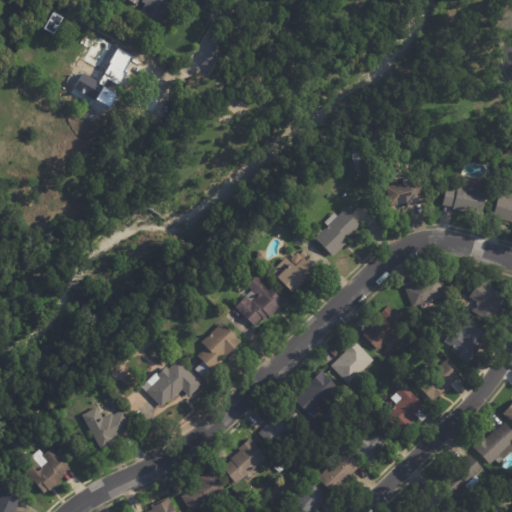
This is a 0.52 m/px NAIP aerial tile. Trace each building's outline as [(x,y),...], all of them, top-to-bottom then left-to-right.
[(166,0),(154,22),(133,11),(137,3),(134,1),(134,0),(166,0)] [(37,26),(47,11),(57,17),(48,32),(37,26)] [(133,59),(103,109),(87,99),(105,70),(96,65),(102,54),(106,56),(112,45),(134,58),(133,59)] [(66,67),(61,77),(53,73),(59,62),(66,66),(66,67)] [(351,152),(361,150),(365,171),(350,174),(348,161),(352,160),(351,152)] [(421,202),(409,205),(408,201),(391,205),(388,190),(384,191),(384,188),(386,187),(386,186),(404,182),(404,180),(425,176),(429,194),(426,194),(427,201),(421,202)] [(477,213),(453,209),(454,206),(443,204),(447,186),(458,188),(459,185),(477,188),(478,180),(489,182),(483,214),(477,213)] [(35,181),(48,190),(40,201),(27,192),(35,181)] [(511,222),(493,217),(500,191),(511,194),(511,222)] [(25,194),(37,201),(27,218),(15,212),(25,194)] [(351,215),(360,224),(347,238),(349,239),(333,255),(315,238),(317,235),(314,232),(319,227),(322,231),(328,225),(324,222),(334,212),(337,216),(344,209),(351,215)] [(260,250),(260,258),(251,258),(252,249),(260,250)] [(228,260),(235,254),(238,259),(231,264),(228,260)] [(301,260),(312,270),(304,278),(302,277),(288,291),(272,275),(287,261),(290,264),(298,257),(301,260)] [(278,308),(270,317),(267,315),(264,319),(262,318),(255,325),(235,308),(251,290),(246,286),(256,275),(283,300),(279,304),(281,306),(278,308)] [(432,300),(412,308),(405,287),(437,276),(444,296),(432,300)] [(495,288),(507,296),(499,310),(502,313),(495,325),(471,310),(476,302),(469,298),(481,279),(495,288)] [(393,335),(377,350),(363,336),(380,318),(378,316),(388,305),(405,322),(393,335)] [(475,353),(469,362),(451,350),(455,345),(452,343),(454,340),(448,336),(455,327),(460,331),(468,320),(469,321),(473,316),(478,319),(474,323),(489,334),(475,353)] [(208,374),(203,378),(195,369),(203,361),(198,356),(207,346),(202,341),(223,322),(242,341),(208,374)] [(332,365),(346,352),(342,348),(353,338),(374,360),(365,369),(367,372),(357,381),(355,379),(349,385),(331,366),(332,365)] [(178,391),(171,399),(170,398),(161,406),(146,390),(152,384),(148,380),(157,371),(159,373),(166,365),(168,368),(178,358),(202,383),(189,396),(181,388),(178,391)] [(446,361),(460,376),(434,401),(420,386),(429,377),(423,371),(431,362),(437,369),(446,361)] [(318,408),(317,407),(314,410),(317,413),(313,417),(310,414),(309,414),(295,400),(309,386),(306,383),(308,381),(310,383),(321,372),(319,371),(321,369),(339,388),(318,408)] [(392,377),(397,374),(402,380),(397,383),(392,377)] [(423,405),(412,416),(415,418),(401,432),(384,415),(403,397),(397,391),(404,384),(424,405),(423,405)] [(369,396),(373,400),(368,404),(364,401),(369,396)] [(511,420),(503,413),(511,402),(511,420)] [(130,429),(114,438),(116,442),(102,450),(82,415),(97,407),(103,418),(112,413),(113,415),(122,410),(132,427),(130,429)] [(264,440),(258,434),(289,407),(303,423),(272,450),(264,440)] [(392,435),(384,442),(388,446),(369,464),(347,440),(368,421),(375,428),(381,422),(393,434),(392,435)] [(506,450),(494,462),(490,458),(485,463),(467,445),(477,435),(480,437),(490,427),(491,428),(499,421),(511,434),(511,436),(506,442),(510,446),(506,450)] [(223,468),(231,461),(230,460),(240,451),(239,449),(251,438),(268,458),(238,485),(223,468)] [(69,469),(62,474),(64,476),(60,479),(62,482),(45,496),(20,466),(40,449),(44,454),(53,446),(71,467),(69,469)] [(359,467),(332,493),(318,478),(329,467),(325,462),(336,452),(340,456),(347,450),(361,465),(359,467)] [(454,462),(462,453),(478,468),(470,476),(476,483),(467,492),(461,486),(451,496),(433,479),(446,465),(448,468),(454,462)] [(279,463),(284,468),(279,473),(274,468),(279,463)] [(190,511),(183,498),(181,495),(190,490),(188,487),(198,481),(196,477),(214,468),(229,495),(195,511),(190,511)] [(324,499),(318,504),(320,507),(315,511),(284,511),(314,483),(326,497),(324,499)] [(445,507),(444,507),(443,506),(437,511),(409,511),(428,494),(430,495),(437,488),(450,501),(445,507)] [(20,501),(15,509),(21,511),(0,511),(0,493),(3,489),(21,500),(20,501)] [(146,511),(152,509),(150,505),(169,496),(177,511),(146,511)]
